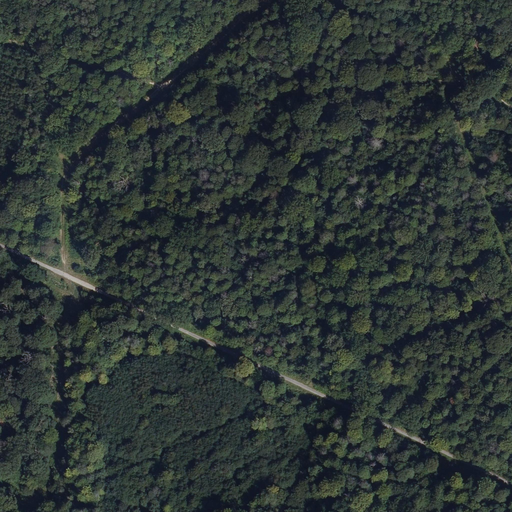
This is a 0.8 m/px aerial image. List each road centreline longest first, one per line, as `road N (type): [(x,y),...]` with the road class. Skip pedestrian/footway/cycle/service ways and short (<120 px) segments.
road 1 (track): [(0,245),(511,483)]
road 2 (unknown): [(63,274),(63,184),(73,167),(270,0)]
road 3 (unknown): [(55,491),(63,274)]
